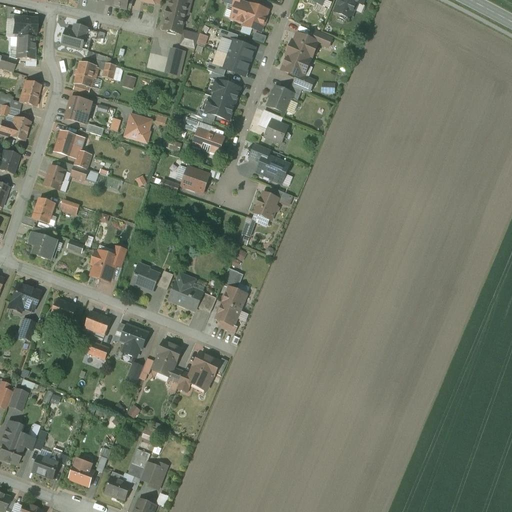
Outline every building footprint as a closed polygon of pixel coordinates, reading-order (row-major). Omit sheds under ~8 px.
[(106,0),(106,6),(127,11),(129,0),(106,0)] [(187,0),(171,0),(168,2),(170,5),(169,10),(168,9),(166,19),(167,20),(164,31),(181,35),(185,15),(188,15),(191,3),(187,2),(187,0)] [(340,0),(335,13),(350,19),(353,11),(355,12),(359,4),(360,0),(340,0)] [(239,2),(237,2),(236,6),(231,20),(244,24),(243,27),(260,33),(268,12),(251,5),(250,6),(239,2)] [(28,20),(26,18),(22,18),(20,20),(15,19),(14,33),(19,34),(19,38),(34,39),(34,35),(35,35),(36,23),(34,21),(28,20)] [(73,32),(66,30),(62,45),(82,51),(88,52),(91,40),(93,32),(75,27),(73,32)] [(238,37),(221,31),(218,39),(231,43),(231,41),(236,43),(238,37)] [(99,33),(93,32),(91,40),(97,41),(99,33)] [(199,37),(184,32),(180,46),(190,48),(190,49),(195,50),(199,37)] [(333,39),(316,32),(312,41),(315,43),(312,51),(315,52),(319,45),(328,49),(333,39)] [(312,41),(297,35),(292,46),(291,45),(289,50),(312,60),(315,52),(312,51),(315,43),(312,41)] [(19,38),(18,38),(16,60),(26,60),(34,61),(35,50),(34,50),(35,39),(19,38)] [(236,43),(231,41),(231,43),(230,44),(226,55),(250,64),(255,49),(236,43)] [(180,46),(177,45),(175,53),(188,56),(190,49),(190,48),(180,46)] [(151,46),(148,58),(135,55),(132,64),(146,68),(153,70),(155,71),(155,70),(165,72),(167,63),(166,62),(167,56),(170,57),(171,51),(151,46)] [(312,60),(289,50),(287,54),(289,55),(282,71),(297,78),(300,79),(305,66),(308,67),(311,60),(312,60)] [(127,51),(125,62),(132,64),(135,55),(135,53),(127,51)] [(250,64),(226,55),(222,68),(221,70),(226,71),(245,78),(250,64)] [(8,59),(1,57),(0,61),(0,68),(3,69),(5,63),(7,63),(8,59)] [(16,61),(8,59),(7,63),(5,63),(3,69),(13,72),(16,61)] [(222,68),(210,63),(207,71),(212,73),(224,77),(226,71),(221,70),(222,68)] [(96,68),(80,64),(75,84),(91,88),(96,68)] [(122,68),(107,65),(107,64),(106,64),(103,78),(118,82),(122,68)] [(314,82),(304,78),(308,67),(305,66),(300,79),(297,78),(293,87),(302,91),(309,94),(314,82)] [(224,77),(212,73),(210,79),(217,82),(217,81),(227,85),(229,79),(224,77)] [(126,76),(124,88),(134,90),(137,79),(126,76)] [(219,82),(217,81),(217,82),(213,93),(215,94),(213,98),(234,105),(236,101),(240,90),(227,85),(219,82)] [(40,87),(25,82),(19,103),(19,104),(22,104),(36,108),(38,100),(37,100),(40,87)] [(293,87),(286,84),(283,91),(293,95),(291,100),(297,102),(302,91),(293,87)] [(283,91),(276,88),(268,107),(285,114),(291,100),(293,95),(283,91)] [(13,99),(0,94),(0,105),(19,112),(22,104),(19,104),(19,103),(12,101),(13,99)] [(88,103),(71,98),(65,119),(82,124),(88,103)] [(234,105),(213,98),(212,102),(210,101),(206,113),(205,113),(216,117),(229,122),(233,110),(234,105)] [(116,104),(99,99),(95,113),(112,118),(116,104)] [(19,112),(0,105),(0,116),(6,118),(15,118),(17,119),(19,112)] [(216,117),(205,113),(206,113),(199,110),(197,116),(204,119),(214,123),(216,117)] [(275,116),(264,112),(258,126),(268,130),(272,121),(273,122),(275,117),(275,116)] [(197,116),(191,114),(186,128),(199,133),(199,132),(197,131),(199,124),(202,125),(204,119),(197,116)] [(151,122),(134,117),(134,118),(133,118),(133,117),(132,117),(130,126),(128,126),(125,138),(147,144),(149,136),(149,133),(146,133),(147,129),(149,129),(151,122)] [(17,119),(15,118),(11,129),(1,126),(0,128),(0,136),(9,139),(9,138),(24,142),(30,123),(17,119)] [(118,134),(122,122),(113,119),(110,131),(118,134)] [(273,122),(272,121),(268,130),(265,138),(281,145),(288,128),(279,125),(273,122)] [(202,125),(199,124),(197,131),(199,132),(214,137),(216,130),(202,125)] [(104,130),(89,125),(86,132),(102,137),(104,130)] [(214,137),(199,132),(199,133),(195,145),(202,147),(201,151),(209,154),(210,150),(218,153),(222,141),(214,137)] [(77,138),(61,133),(55,152),(71,157),(77,159),(79,153),(80,153),(81,151),(73,149),(77,138)] [(270,151),(256,145),(250,159),(263,164),(266,157),(268,158),(270,151)] [(4,152),(0,163),(0,171),(13,176),(19,157),(4,152)] [(80,153),(79,153),(77,159),(75,166),(86,170),(91,157),(80,153)] [(268,158),(266,157),(263,164),(259,174),(272,179),(271,181),(279,184),(283,176),(285,177),(289,167),(268,158)] [(75,167),(65,163),(62,171),(66,172),(64,177),(69,179),(71,178),(72,177),(75,167)] [(62,171),(51,167),(44,186),(59,191),(64,177),(66,172),(62,171)] [(88,172),(75,167),(72,177),(85,181),(88,172)] [(200,174),(187,170),(181,187),(203,195),(210,176),(200,173),(200,174)] [(98,175),(88,172),(85,181),(96,185),(98,175)] [(179,187),(163,181),(161,188),(176,194),(179,187)] [(9,188),(0,185),(0,208),(2,209),(9,188)] [(283,194),(271,188),(268,196),(278,200),(280,201),(283,194)] [(268,196),(263,194),(261,200),(260,200),(257,207),(258,208),(255,214),(272,221),(275,213),(273,212),(278,200),(268,196)] [(293,197),(283,194),(280,201),(280,202),(289,205),(293,197)] [(55,205),(40,200),(33,220),(48,225),(55,205)] [(62,200),(58,211),(75,217),(79,206),(62,200)] [(45,232),(34,228),(32,234),(43,238),(45,232)] [(43,238),(32,234),(28,245),(34,247),(32,255),(53,262),(57,251),(51,249),(54,241),(43,238)] [(89,249),(74,243),(72,249),(87,255),(89,249)] [(128,252),(116,248),(113,259),(116,260),(114,266),(122,269),(128,252)] [(102,255),(96,253),(92,266),(94,267),(91,276),(97,278),(97,279),(104,281),(105,280),(109,282),(110,283),(113,273),(112,273),(114,266),(116,260),(113,259),(102,256),(102,255)] [(149,270),(139,266),(131,285),(152,294),(159,278),(148,273),(149,270)] [(239,274),(229,269),(222,286),(229,289),(229,288),(232,290),(239,274)] [(164,272),(158,287),(167,291),(173,276),(164,272)] [(195,281),(180,275),(177,283),(169,301),(179,305),(179,304),(196,311),(203,294),(192,289),(195,281)] [(40,294),(17,285),(9,306),(22,310),(24,305),(34,308),(40,294)] [(232,290),(229,288),(229,289),(223,304),(240,311),(247,296),(232,290)] [(217,300),(206,295),(200,310),(210,314),(217,300)] [(51,316),(49,315),(44,327),(55,331),(59,320),(71,324),(77,308),(57,300),(51,316)] [(240,311),(223,304),(216,320),(221,322),(234,327),(240,311)] [(238,320),(246,323),(249,316),(241,312),(238,320)] [(111,321),(91,313),(85,329),(92,331),(90,335),(104,341),(111,321)] [(37,325),(24,321),(18,337),(31,342),(37,325)] [(234,327),(221,322),(218,327),(235,334),(237,328),(234,327)] [(148,334),(127,327),(121,343),(127,345),(123,353),(136,358),(139,349),(142,350),(148,334)] [(74,336),(63,332),(59,343),(70,347),(74,336)] [(164,341),(157,356),(159,357),(153,371),(170,378),(173,369),(174,369),(176,364),(177,364),(183,350),(164,341)] [(103,347),(92,343),(88,354),(99,358),(103,347)] [(103,347),(99,358),(105,361),(109,350),(103,347)] [(191,375),(188,380),(192,382),(206,388),(205,391),(206,392),(213,377),(220,363),(201,354),(191,375)] [(154,362),(147,359),(144,368),(142,373),(149,375),(154,362)] [(144,368),(134,364),(128,381),(137,385),(142,373),(144,368)] [(174,369),(173,369),(170,378),(169,380),(178,384),(183,372),(174,369)] [(184,373),(183,372),(178,384),(180,384),(177,389),(187,393),(192,382),(188,380),(191,375),(184,373)] [(1,383),(0,386),(0,408),(6,411),(8,407),(12,394),(7,392),(9,386),(1,383)] [(27,395),(14,390),(12,394),(8,407),(21,412),(27,395)] [(134,407),(128,414),(135,420),(141,412),(134,407)] [(20,434),(6,429),(1,444),(3,445),(0,452),(0,460),(16,466),(23,448),(27,450),(31,439),(20,434)] [(46,441),(38,438),(37,441),(34,449),(41,452),(46,441)] [(31,439),(27,450),(33,452),(34,449),(37,441),(31,439)] [(49,462),(39,457),(33,473),(53,480),(58,465),(62,455),(53,451),(49,462)] [(107,460),(100,457),(97,466),(104,468),(107,460)] [(147,463),(134,458),(132,464),(138,467),(145,469),(147,464),(147,463)] [(89,465),(81,462),(79,467),(75,466),(70,481),(89,488),(94,473),(87,470),(89,465)] [(132,464),(128,476),(134,478),(138,467),(132,464)] [(156,467),(147,464),(145,469),(141,481),(150,484),(149,487),(158,490),(167,467),(158,464),(156,467)] [(145,469),(138,467),(134,478),(141,481),(145,469)] [(131,486),(111,478),(105,495),(117,499),(125,502),(131,486)] [(4,511),(9,499),(0,495),(0,511),(4,511)] [(140,501),(136,510),(135,510),(134,511),(153,511),(156,507),(140,501)]
